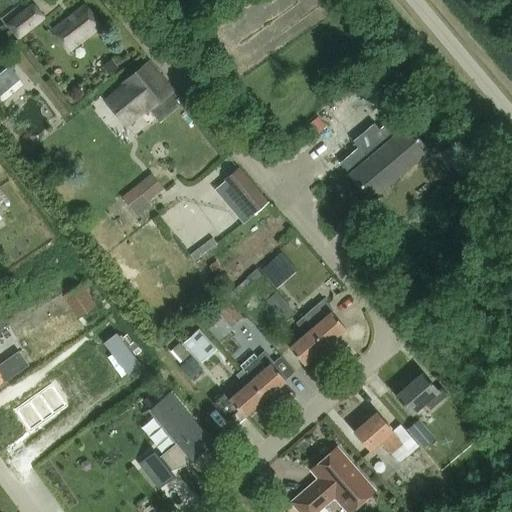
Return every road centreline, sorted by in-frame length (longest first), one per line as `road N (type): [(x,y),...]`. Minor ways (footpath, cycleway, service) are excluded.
road 1 (residential): [(385,344),(382,316),(111,0)]
road 2 (residential): [(385,344),(201,511)]
road 3 (unclassified): [(511,115),(413,0)]
